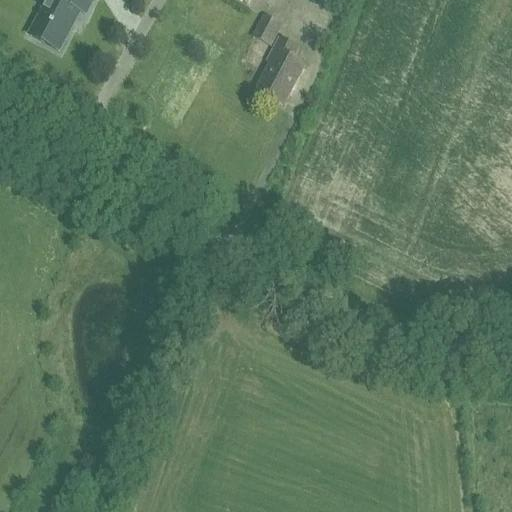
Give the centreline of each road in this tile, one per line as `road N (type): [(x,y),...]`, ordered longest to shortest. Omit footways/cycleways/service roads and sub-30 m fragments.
road 1 (tertiary): [(511,351),(454,357),(395,340),(0,132)]
road 2 (unknown): [(64,166),(154,0)]
